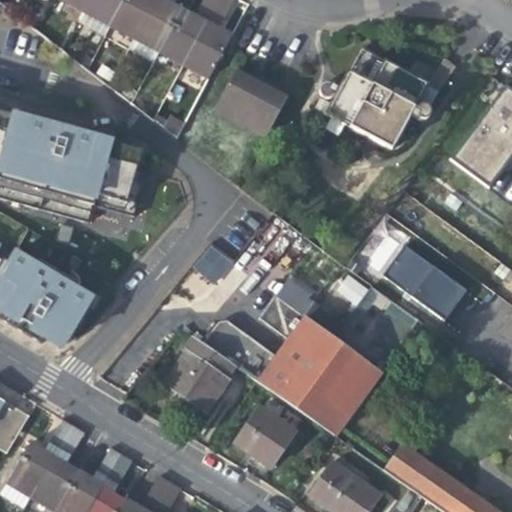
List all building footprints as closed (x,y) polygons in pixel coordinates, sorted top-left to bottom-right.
[(60,0),(84,12),(90,0),(60,0)] [(90,0),(84,12),(78,23),(102,36),(108,25),(121,0),(90,0)] [(132,38),(153,0),(121,0),(108,25),(132,38)] [(167,1),(164,0),(153,0),(132,38),(158,52),(181,9),(172,4),(167,1)] [(202,0),(194,16),(205,22),(216,0),(202,0)] [(216,0),(205,22),(217,28),(232,0),(216,0)] [(182,65),(205,22),(194,16),(189,13),(181,9),(158,52),(182,65)] [(217,28),(205,22),(182,65),(176,75),(202,89),(230,35),(224,32),(217,28)] [(152,63),(158,52),(132,38),(127,49),(152,63)] [(391,147),(409,116),(414,106),(417,100),(426,85),(362,51),(348,76),(342,87),(334,102),(328,114),(391,147)] [(263,139),(285,97),(262,85),(234,70),(212,112),(263,139)] [(322,96),(334,102),(342,87),(332,83),(330,86),(327,85),(323,85),(320,88),(319,91),(322,96)] [(511,91),(503,87),(449,157),(489,188),(511,156),(511,91)] [(418,108),(414,106),(409,116),(418,121),(419,118),(423,119),(427,117),(430,114),(430,110),(429,108),(424,105),(421,105),(418,108)] [(184,125),(160,108),(152,119),(176,136),(184,125)] [(0,162),(0,180),(93,206),(110,143),(112,136),(79,127),(78,129),(77,133),(68,131),(45,124),(47,119),(15,110),(13,115),(0,162)] [(0,199),(88,223),(93,206),(0,180),(0,162),(13,115),(0,111),(0,199)] [(110,143),(93,206),(133,217),(145,173),(136,170),(141,151),(110,143)] [(211,244),(192,266),(214,285),(233,263),(211,244)] [(465,290),(404,245),(382,274),(443,320),(465,290)] [(8,263),(0,277),(0,308),(2,310),(0,314),(0,319),(40,344),(46,335),(63,346),(68,338),(85,308),(91,299),(72,288),(36,266),(14,253),(8,263)] [(39,260),(36,266),(72,288),(75,282),(39,260)] [(347,274),(334,292),(355,308),(368,290),(347,274)] [(300,314),(315,295),(289,276),(275,295),(300,314)] [(281,329),(294,310),(273,294),(259,313),(281,329)] [(398,343),(416,323),(392,302),(374,323),(398,343)] [(92,312),(85,308),(68,338),(75,341),(92,312)] [(294,310),(281,329),(267,348),(248,375),(333,436),(334,437),(381,372),(332,337),(294,310)] [(511,315),(500,331),(511,340),(511,315)] [(215,321),(201,342),(226,360),(246,333),(224,318),(215,321)] [(248,375),(267,348),(246,333),(226,360),(235,366),(248,375)] [(182,349),(186,352),(225,380),(235,366),(226,360),(201,342),(192,335),(182,349)] [(227,382),(225,380),(186,352),(163,383),(186,399),(205,413),(227,382)] [(486,370),(481,366),(477,372),(482,376),(486,370)] [(5,403),(0,410),(0,450),(7,455),(30,417),(15,409),(5,403)] [(251,455),(268,467),(294,430),(260,406),(234,443),(251,455)] [(44,452),(55,459),(73,429),(62,423),(44,452)] [(73,429),(55,459),(66,465),(84,436),(73,429)] [(31,500),(55,459),(44,452),(39,449),(32,445),(7,486),(31,500)] [(425,499),(442,511),(497,511),(402,446),(384,471),(425,499)] [(93,481),(103,487),(120,457),(110,451),(93,481)] [(120,457),(103,487),(114,494),(132,464),(120,457)] [(72,469),(66,465),(55,459),(31,500),(51,511),(55,511),(79,473),(72,469)] [(334,511),(365,511),(378,494),(332,462),(310,494),(334,511)] [(87,511),(103,487),(93,481),(88,478),(79,473),(55,511),(87,511)] [(141,509),(145,511),(154,511),(169,486),(158,480),(141,509)] [(169,486),(154,511),(170,511),(181,494),(169,486)] [(114,494),(103,487),(87,511),(121,511),(127,501),(121,498),(114,494)] [(145,511),(141,509),(135,506),(127,501),(121,511),(145,511)]
